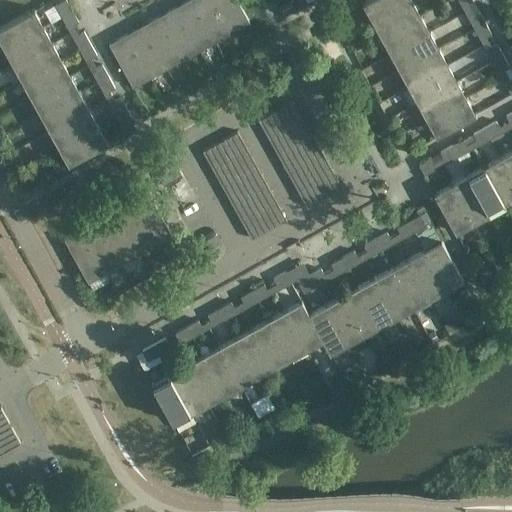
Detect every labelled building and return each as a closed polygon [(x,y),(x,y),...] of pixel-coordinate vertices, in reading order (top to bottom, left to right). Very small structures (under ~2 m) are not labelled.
[(72,11),(66,0),(64,0),(55,5),(62,16),(72,11)] [(106,0),(83,0),(89,10),(106,0)] [(215,40),(192,0),(191,0),(176,9),(198,49),(215,40)] [(231,30),(214,0),(192,0),(215,40),(231,30)] [(250,23),(237,0),(214,0),(231,30),(247,22),(248,23),(250,23)] [(374,19),(408,0),(368,0),(362,3),(363,4),(365,3),(374,19)] [(383,36),(419,16),(410,0),(408,0),(374,19),(383,36)] [(0,36),(6,47),(42,27),(33,11),(35,10),(34,9),(0,27),(0,36)] [(198,49),(176,9),(160,18),(182,58),(198,49)] [(78,22),(72,11),(62,16),(68,28),(78,22)] [(485,23),(478,11),(468,17),(474,28),(485,23)] [(392,52),(428,32),(419,16),(383,36),(392,52)] [(182,58),(160,18),(143,27),(165,67),(182,58)] [(440,42),(461,32),(454,18),(433,28),(440,42)] [(491,34),(485,23),(474,28),(481,40),(491,34)] [(15,64),(51,44),(42,27),(6,47),(15,64)] [(165,67),(143,27),(127,36),(149,76),(165,67)] [(90,44),(84,32),(73,38),(80,49),(90,44)] [(401,69),(437,49),(428,32),(392,52),(401,69)] [(149,76),(127,36),(111,45),(110,43),(108,44),(133,87),(134,87),(133,85),(149,76)] [(24,80),(60,60),(51,44),(15,64),(24,80)] [(97,55),(90,44),(80,49),(86,61),(97,55)] [(503,55),(497,44),(486,50),(492,61),(503,55)] [(410,85),(447,65),(437,49),(401,69),(410,85)] [(509,67),(503,55),(492,61),(499,73),(509,67)] [(33,97),(69,77),(60,60),(24,80),(33,97)] [(108,77),(102,65),(92,71),(98,82),(108,77)] [(419,102),(456,82),(447,65),(410,85),(419,102)] [(42,113),(79,93),(69,77),(33,97),(42,113)] [(115,88),(108,77),(98,82),(104,94),(115,88)] [(428,118),(465,98),(456,82),(419,102),(428,118)] [(396,110),(410,105),(405,90),(391,94),(396,110)] [(51,130),(88,109),(79,93),(42,113),(51,130)] [(127,109),(120,98),(110,104),(116,115),(127,109)] [(436,136),(476,114),(475,113),(474,114),(465,98),(428,118),(437,134),(436,135),(436,136)] [(293,100),(258,119),(307,209),(342,190),(293,100)] [(60,146),(97,126),(88,109),(51,130),(60,146)] [(133,121),(127,109),(116,115),(122,127),(133,121)] [(502,132),(499,127),(496,122),(485,128),(490,138),(502,132)] [(68,164),(108,142),(108,141),(106,142),(97,126),(60,146),(69,162),(68,163),(68,164)] [(490,138),(485,128),(473,134),(479,145),(490,138)] [(237,131),(202,150),(251,240),(285,221),(237,131)] [(469,150),(466,145),(463,140),(452,146),(457,157),(469,150)] [(457,157),(452,146),(440,152),(446,163),(457,157)] [(183,176),(169,151),(150,162),(163,187),(183,176)] [(511,151),(501,158),(511,177),(511,151)] [(436,168),(433,163),(430,158),(419,164),(424,175),(436,168)] [(511,199),(511,177),(501,158),(485,167),(505,203),(511,199)] [(505,203),(485,167),(468,176),(488,212),(505,203)] [(488,212),(468,176),(452,185),(472,221),(488,212)] [(472,221),(452,185),(436,194),(435,192),(433,193),(456,233),(457,232),(456,230),(472,221)] [(172,236),(148,193),(147,193),(148,195),(131,204),(154,244),(170,235),(171,237),(172,236)] [(154,244),(131,204),(115,213),(137,253),(154,244)] [(137,253),(115,213),(99,222),(121,262),(137,253)] [(426,225),(423,220),(420,215),(408,221),(414,232),(415,231),(426,225)] [(414,232),(408,221),(397,228),(402,238),(405,237),(413,232),(414,232)] [(121,262),(99,222),(82,231),(104,271),(121,262)] [(418,237),(429,231),(426,225),(415,231),(418,237)] [(104,271),(82,231),(66,240),(65,238),(64,239),(88,283),(89,282),(88,280),(104,271)] [(416,237),(413,232),(405,237),(408,242),(416,237)] [(393,243),(390,238),(387,233),(375,239),(381,250),(393,243)] [(381,250),(375,239),(364,246),(370,256),(381,250)] [(463,279),(441,239),(440,240),(441,242),(425,251),(445,287),(461,278),(462,280),(463,279)] [(360,262),(357,256),(354,251),(342,257),(348,268),(360,262)] [(445,287),(425,251),(408,260),(428,296),(445,287)] [(348,268),(342,257),(331,264),(337,274),(339,273),(348,268)] [(428,296),(408,260),(392,269),(412,305),(428,296)] [(342,277),(350,272),(348,268),(339,273),(342,277)] [(327,280),(324,275),(321,269),(309,276),(315,286),(327,280)] [(412,305),(392,269),(375,278),(395,315),(412,305)] [(291,282),(285,272),(274,278),(279,289),(291,282)] [(315,286),(309,276),(298,282),(304,293),(315,286)] [(395,315),(375,278),(359,287),(379,324),(395,315)] [(270,294),(267,289),(264,284),(252,290),(258,301),(270,294)] [(379,324),(359,287),(342,296),(362,333),(379,324)] [(258,301),(252,290),(241,297),(247,307),(258,301)] [(362,333),(342,296),(326,305),(346,342),(362,333)] [(322,338),(309,314),(310,314),(309,313),(301,299),(300,300),(301,302),(285,311),(305,347),(321,338),(322,338)] [(237,312),(234,307),(231,302),(219,308),(225,319),(237,312)] [(346,342),(326,305),(310,314),(309,314),(322,338),(321,338),(322,340),(323,340),(330,353),(331,352),(330,351),(346,342)] [(225,319),(219,308),(208,315),(214,325),(225,319)] [(305,347),(285,311),(269,320),(289,356),(305,347)] [(204,331),(201,325),(198,320),(186,327),(192,337),(204,331)] [(289,356),(269,320),(252,329),(272,365),(289,356)] [(192,337),(186,327),(175,333),(181,343),(192,337)] [(272,365),(252,329),(236,338),(256,374),(272,365)] [(171,349),(168,344),(165,338),(153,345),(159,355),(171,349)] [(256,374),(236,338),(219,347),(239,384),(256,374)] [(159,355),(153,345),(142,351),(148,362),(159,355)] [(239,384),(219,347),(203,356),(223,393),(239,384)] [(223,393),(203,356),(186,365),(206,402),(223,393)] [(206,402),(186,365),(170,374),(190,411),(206,402)] [(334,371),(326,376),(337,393),(345,388),(334,371)] [(190,411),(170,374),(154,383),(153,382),(151,382),(174,422),(175,421),(174,420),(190,411)] [(0,408),(0,453),(21,442),(2,408),(0,408)]
